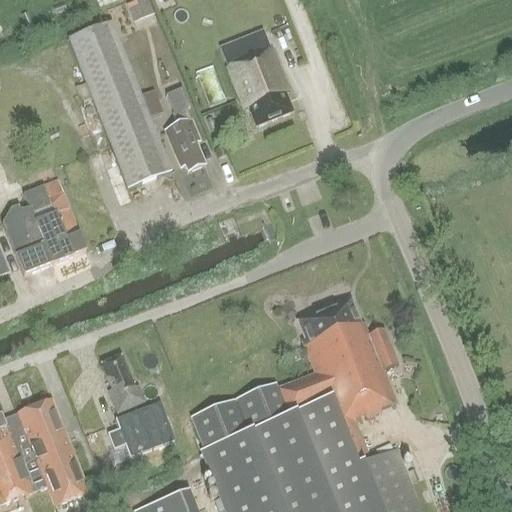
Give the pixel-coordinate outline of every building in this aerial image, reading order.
[(155,16),(148,0),(146,0),(128,7),(134,24),(155,16)] [(128,192),(171,174),(111,25),(67,42),(128,192)] [(255,130),(293,115),(286,96),(289,95),(272,53),(273,52),(273,51),(227,69),(245,113),(248,111),(255,130)] [(200,143),(195,132),(179,94),(168,99),(176,118),(179,116),(183,125),(165,133),(181,170),(185,168),(188,175),(205,168),(196,145),(200,143)] [(0,155),(11,151),(5,138),(0,140),(0,155)] [(218,162),(226,159),(223,151),(215,154),(218,162)] [(58,184),(24,197),(29,210),(20,214),(18,209),(10,213),(2,226),(24,279),(52,267),(53,268),(73,260),(73,259),(86,254),(58,184)] [(0,204),(11,201),(7,189),(0,192),(0,204)] [(0,279),(9,276),(0,252),(0,279)] [(371,463),(356,425),(381,415),(380,412),(396,406),(383,373),(397,367),(388,345),(389,345),(384,332),(369,338),(364,326),(360,327),(351,304),(299,325),(306,341),(302,343),(315,376),(277,391),(288,420),(326,405),(337,432),(328,436),(343,474),(371,463)] [(118,415),(145,404),(138,388),(135,390),(121,358),(101,366),(112,392),(109,394),(118,415)] [(418,511),(396,453),(371,463),(343,474),(328,436),(337,432),(326,405),(288,420),(277,391),(275,387),(191,420),(227,511),(418,511)] [(51,403),(17,416),(20,424),(5,430),(0,416),(0,508),(47,490),(55,509),(89,495),(51,403)] [(119,430),(107,434),(114,453),(125,449),(130,460),(175,443),(161,405),(116,422),(119,430)] [(184,511),(179,497),(140,511),(184,511)]
